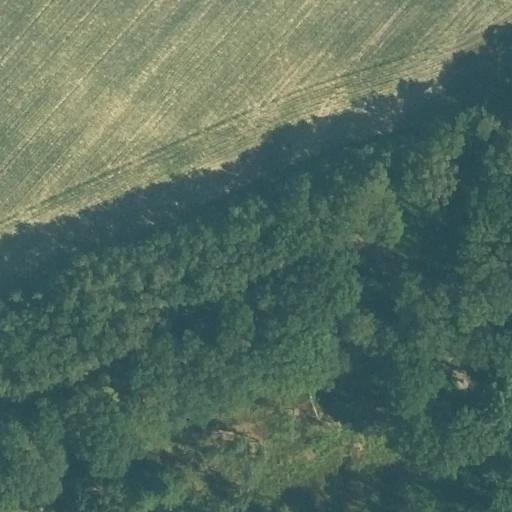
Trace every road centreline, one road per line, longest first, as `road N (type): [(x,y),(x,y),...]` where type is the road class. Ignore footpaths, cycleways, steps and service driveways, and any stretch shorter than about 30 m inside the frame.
road 1 (track): [(511,448),(388,272)]
road 2 (track): [(388,272),(511,175)]
